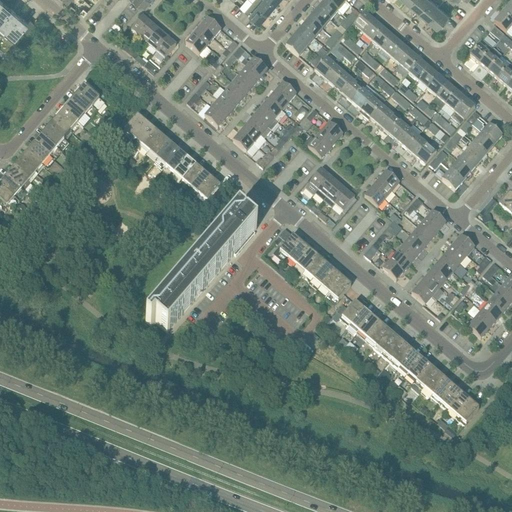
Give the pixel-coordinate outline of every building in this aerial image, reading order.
[(132,0),(142,8),(149,0),(132,0)] [(267,0),(253,0),(252,2),(266,15),(274,6),(267,0)] [(325,0),(325,1),(338,12),(346,3),(342,0),(325,0)] [(417,13),(428,0),(412,0),(408,5),(417,13)] [(427,20),(438,7),(429,0),(428,0),(417,13),(427,20)] [(325,1),(317,10),(330,22),(338,12),(325,1)] [(2,2),(0,4),(0,21),(10,9),(2,2)] [(244,12),(258,24),(266,15),(252,2),(244,12)] [(511,7),(509,5),(502,14),(511,23),(511,7)] [(448,15),(447,15),(438,7),(427,20),(436,29),(448,15)] [(0,21),(0,36),(1,37),(4,33),(19,16),(10,9),(0,21)] [(317,10),(309,20),(322,31),(330,22),(317,10)] [(352,12),(346,20),(352,24),(358,17),(352,12)] [(363,35),(374,22),(364,14),(353,27),(363,35)] [(511,23),(502,14),(494,23),(511,39),(511,37),(511,23)] [(26,34),(34,25),(29,20),(27,23),(19,16),(4,33),(12,41),(22,30),(26,34)] [(139,39),(151,25),(143,18),(139,22),(137,20),(129,29),(139,39)] [(207,20),(200,29),(213,40),(221,32),(207,20)] [(322,31),(309,20),(301,29),(314,40),(322,31)] [(340,27),(346,32),(352,24),(346,20),(340,27)] [(372,43),(383,30),(374,22),(363,35),(372,43)] [(148,46),(159,32),(151,25),(139,39),(148,46)] [(504,36),(495,28),(490,34),(499,42),(500,41),(504,36)] [(200,29),(193,37),(206,48),(213,40),(200,29)] [(301,29),(293,38),(307,49),(314,40),(301,29)] [(381,51),(392,38),(383,30),(372,43),(381,51)] [(337,31),(330,38),(336,43),(342,36),(337,31)] [(156,53),(167,39),(159,32),(148,46),(156,53)] [(206,48),(193,37),(186,45),(199,57),(206,48)] [(298,59),(298,58),(307,49),(293,38),(285,47),(286,48),(298,59)] [(324,45),(330,50),(336,43),(330,38),(324,45)] [(343,44),(350,50),(355,45),(348,38),(343,44)] [(390,59),(401,46),(392,38),(381,51),(390,59)] [(167,39),(156,53),(164,60),(176,47),(167,39)] [(217,45),(222,50),(227,44),(221,39),(217,45)] [(483,41),(470,57),(479,65),(493,50),(483,41)] [(230,54),(237,46),(233,43),(226,51),(230,54)] [(362,51),(355,45),(350,50),(357,56),(362,51)] [(343,58),(348,52),(341,46),(336,52),(343,58)] [(399,66),(411,53),(401,46),(390,59),(399,66)] [(238,61),(245,53),(239,48),(232,56),(238,61)] [(321,49),(315,56),(320,61),(327,54),(321,49)] [(479,65),(488,73),(497,63),(502,57),(493,50),(479,65)] [(351,64),(355,58),(348,52),(343,58),(351,64)] [(409,74),(420,61),(411,53),(399,66),(409,74)] [(361,60),(368,66),(373,60),(366,54),(361,60)] [(238,61),(232,56),(225,65),(229,68),(236,60),(238,61)] [(309,63),(314,68),(320,61),(315,56),(309,63)] [(241,64),(246,69),(260,80),(267,72),(254,60),(250,65),(244,60),(241,64)] [(326,60),(315,73),(324,81),(335,68),(326,60)] [(380,66),(373,60),(368,66),(376,72),(380,66)] [(418,82),(429,69),(420,61),(409,74),(418,82)] [(362,73),(366,68),(359,62),(355,67),(362,73)] [(216,63),(212,68),(216,71),(220,74),(223,70),(216,63)] [(488,73),(497,81),(507,70),(497,63),(488,73)] [(146,64),(143,68),(153,77),(157,72),(147,64),(146,64)] [(507,70),(497,81),(507,89),(511,82),(511,65),(507,70)] [(324,81),(333,88),(344,75),(335,68),(324,81)] [(369,80),(374,74),(366,68),(362,73),(369,80)] [(239,77),(253,88),(260,80),(246,69),(239,77)] [(427,90),(438,77),(429,69),(418,82),(427,90)] [(379,75),(387,81),(391,76),(384,70),(379,75)] [(344,75),(333,88),(342,96),(353,83),(344,75)] [(398,82),(391,76),(387,81),(394,88),(398,82)] [(232,85),(246,97),(253,88),(239,77),(232,85)] [(380,89),(385,84),(377,77),(373,83),(380,89)] [(436,98),(447,85),(438,77),(427,90),(436,98)] [(353,83),(342,96),(346,100),(346,99),(351,104),(362,91),(357,86),(361,82),(357,78),(353,83)] [(387,95),(392,90),(385,84),(380,89),(387,95)] [(225,93),(239,105),(246,97),(232,85),(225,93)] [(275,93),(289,105),(296,96),(282,85),(275,93)] [(445,106),(456,93),(447,85),(436,98),(445,106)] [(398,91),(405,97),(410,92),(403,86),(398,91)] [(84,87),(77,96),(97,114),(104,105),(84,87)] [(362,91),(351,104),(360,112),(372,99),(362,91)] [(417,98),(410,92),(405,97),(412,103),(417,98)] [(218,101),(232,113),(239,105),(225,93),(218,101)] [(268,101),(281,113),(289,105),(275,93),(268,101)] [(398,105),(403,100),(396,93),(391,99),(398,105)] [(454,114),(466,101),(456,93),(445,106),(454,114)] [(201,100),(199,99),(195,95),(186,105),(190,109),(194,104),(196,106),(201,100)] [(90,122),(97,114),(77,96),(70,104),(85,117),(90,122)] [(372,99),(360,112),(364,115),(363,117),(368,122),(370,120),(381,107),(372,99)] [(406,111),(410,106),(403,100),(398,105),(406,111)] [(211,110),(225,121),(232,113),(218,101),(211,110)] [(285,116),(281,113),(268,101),(261,110),(274,121),(278,124),(285,116)] [(416,107),(423,113),(428,107),(421,101),(416,107)] [(454,114),(451,118),(460,126),(464,122),(472,112),(475,109),(475,108),(466,101),(454,114)] [(62,112),(78,125),(85,117),(70,104),(62,112)] [(381,107),(370,120),(379,128),(390,115),(381,107)] [(435,114),(428,107),(423,113),(430,119),(435,114)] [(417,121),(421,115),(414,109),(409,114),(417,121)] [(225,121),(211,110),(204,118),(217,130),(225,121)] [(274,121),(261,110),(254,118),(267,129),(274,121)] [(310,123),(317,115),(318,115),(314,111),(306,120),(310,123)] [(55,121),(71,134),(78,125),(62,112),(55,121)] [(474,114),(466,123),(472,128),(481,135),(494,147),(502,137),(489,126),(484,131),(483,130),(484,128),(482,127),(483,126),(478,121),(480,118),(474,114)] [(379,128),(388,136),(399,123),(390,115),(379,128)] [(424,127),(429,121),(421,115),(417,121),(424,127)] [(434,122),(442,129),(446,123),(439,117),(434,122)] [(137,118),(124,133),(133,140),(146,125),(137,118)] [(271,132),(267,129),(254,118),(247,126),(260,138),(264,141),(271,132)] [(48,129),(63,142),(71,134),(55,121),(48,129)] [(388,136),(397,143),(408,130),(399,123),(388,136)] [(446,123),(442,129),(451,137),(456,131),(446,123)] [(472,128),(466,123),(460,130),(466,135),(472,128)] [(289,133),(288,133),(292,137),(292,136),(296,132),(295,131),(298,128),(297,127),(297,126),(295,124),(291,128),(292,129),(289,133)] [(133,140),(128,145),(136,152),(139,149),(154,132),(146,125),(133,140)] [(329,125),(322,133),(335,145),(342,136),(329,125)] [(435,136),(440,131),(432,125),(428,130),(435,136)] [(260,138),(247,126),(239,135),(252,147),(260,138)] [(41,137),(56,150),(63,142),(48,129),(41,137)] [(91,129),(87,134),(91,137),(95,133),(91,129)] [(408,130),(397,143),(406,151),(417,138),(408,130)] [(162,139),(154,132),(139,149),(147,156),(149,154),(162,139)] [(283,136),(280,140),(285,145),(291,138),(292,137),(288,133),(285,137),(283,136)] [(322,133),(315,141),(328,153),(335,145),(322,133)] [(462,139),(457,134),(451,141),(456,146),(462,139)] [(252,147),(239,135),(233,143),(246,154),(252,147)] [(481,135),(473,144),(486,156),(494,147),(481,135)] [(441,141),(444,144),(449,139),(445,136),(441,141)] [(34,145),(49,158),(56,150),(41,137),(34,145)] [(310,137),(303,146),(321,161),(328,153),(315,141),(310,137)] [(406,151),(415,159),(427,146),(417,138),(406,151)] [(162,139),(149,154),(157,161),(170,146),(162,139)] [(278,146),(274,150),(278,153),(285,145),(280,140),(276,144),(278,146)] [(456,146),(451,141),(445,148),(450,153),(456,146)] [(473,144),(465,154),(478,165),(486,156),(473,144)] [(27,153),(42,166),(49,158),(34,145),(27,153)] [(170,146),(157,161),(165,168),(178,153),(170,146)] [(427,146),(415,159),(425,167),(436,154),(427,146)] [(269,152),(265,157),(270,162),(278,153),(274,150),(271,154),(269,152)] [(441,152),(435,159),(441,164),(447,157),(441,152)] [(20,162),(35,174),(42,166),(27,153),(20,162)] [(165,168),(161,173),(169,180),(174,175),(187,160),(178,153),(165,168)] [(465,154),(457,163),(470,174),(478,165),(465,154)] [(259,160),(255,164),(263,171),(270,162),(265,157),(261,162),(259,160)] [(63,166),(67,162),(63,158),(59,162),(63,166)] [(441,164),(435,159),(429,167),(435,171),(441,164)] [(187,160),(174,175),(182,182),(195,167),(187,160)] [(134,165),(129,161),(124,167),(129,171),(134,165)] [(13,170),(28,183),(35,174),(20,162),(13,170)] [(457,163),(449,172),(463,183),(470,174),(457,163)] [(182,182),(175,191),(183,198),(190,189),(203,174),(195,167),(182,182)] [(35,188),(28,183),(13,170),(6,178),(27,195),(27,196),(35,188)] [(321,172),(305,190),(313,197),(315,195),(329,178),(321,171),(321,172)] [(463,183),(449,172),(441,181),(454,192),(454,193),(463,183)] [(378,182),(392,193),(399,185),(385,173),(378,182)] [(203,174),(190,189),(198,196),(211,181),(203,174)] [(27,195),(6,178),(0,185),(0,186),(14,199),(20,204),(27,195)] [(323,202),(338,185),(329,178),(315,195),(323,202)] [(198,196),(194,202),(202,209),(205,206),(209,210),(224,192),(211,181),(198,196)] [(371,190),(385,201),(392,193),(378,182),(371,190)] [(332,209),(334,206),(346,192),(338,185),(323,202),(332,209)] [(14,199),(0,186),(0,202),(7,208),(14,199)] [(157,195),(165,202),(170,196),(162,190),(157,195)] [(364,198),(377,210),(385,201),(371,190),(364,198)] [(354,200),(346,192),(334,206),(343,213),(354,200)] [(511,195),(509,193),(499,206),(503,209),(502,210),(504,212),(505,211),(511,217),(511,195)] [(43,202),(38,198),(35,202),(39,206),(43,202)] [(417,200),(409,208),(413,212),(415,213),(422,205),(417,200)] [(245,208),(252,214),(258,207),(251,201),(245,208)] [(35,217),(41,222),(48,213),(42,209),(35,217)] [(445,225),(432,213),(425,222),(438,233),(445,225)] [(256,230),(238,214),(149,318),(145,322),(150,327),(154,323),(167,334),(234,256),(236,257),(255,235),(253,233),(256,230)] [(123,222),(111,230),(115,237),(127,229),(123,222)] [(425,222),(418,230),(431,241),(438,233),(425,222)] [(431,241),(418,230),(411,238),(424,250),(431,241)] [(283,265),(288,260),(301,245),(292,238),(282,250),(279,248),(272,256),(283,265)] [(282,241),(279,238),(274,244),(277,247),(282,241)] [(411,238),(404,246),(417,258),(424,250),(411,238)] [(453,246),(467,258),(474,249),(461,238),(453,246)] [(379,239),(372,247),(377,252),(381,248),(379,247),(383,242),(379,239)] [(288,260),(296,267),(309,252),(301,245),(288,260)] [(404,246),(397,254),(410,266),(417,258),(404,246)] [(447,254),(460,266),(467,258),(453,246),(447,254)] [(377,252),(372,247),(363,257),(369,262),(377,252)] [(309,252),(296,267),(304,274),(317,259),(309,252)] [(397,254),(390,263),(403,274),(410,266),(397,254)] [(439,263),(453,274),(460,266),(447,254),(439,263)] [(304,274),(303,276),(311,283),(313,281),(325,266),(317,259),(304,274)] [(483,272),(491,264),(485,259),(478,267),(479,269),(483,272)] [(382,271),(396,283),(403,274),(390,263),(382,271)] [(432,271),(446,282),(453,274),(439,263),(432,271)] [(493,265),(486,274),(490,277),(492,279),(499,270),(493,265)] [(325,266),(313,281),(321,288),(334,273),(325,266)] [(279,270),(276,274),(284,281),(287,277),(279,270)] [(425,279),(439,291),(446,282),(432,271),(425,279)] [(321,288),(329,295),(342,280),(334,273),(321,288)] [(418,287),(432,299),(436,302),(443,294),(439,291),(425,279),(418,287)] [(337,303),(343,296),(350,288),(342,280),(329,295),(337,303)] [(502,288),(511,296),(511,281),(510,280),(502,288)] [(467,286),(460,294),(461,295),(463,295),(466,293),(467,294),(470,289),(467,286)] [(432,299),(418,287),(411,296),(425,307),(432,299)] [(495,296),(509,308),(511,303),(511,296),(502,288),(495,296)] [(488,304),(502,316),(509,308),(495,296),(488,304)] [(343,307),(336,315),(341,319),(350,326),(363,311),(354,304),(354,305),(348,311),(343,307)] [(502,316),(488,304),(481,313),(495,324),(502,316)] [(350,326),(358,333),(371,318),(363,311),(350,326)] [(495,324),(481,313),(474,321),(488,332),(495,324)] [(326,320),(321,325),(324,328),(329,322),(331,320),(328,317),(326,320)] [(358,333),(366,341),(379,326),(371,318),(358,333)] [(488,332),(474,321),(467,329),(480,341),(488,332)] [(366,341),(375,348),(387,333),(379,326),(366,341)] [(375,348),(383,355),(396,340),(387,333),(375,348)] [(383,355),(391,362),(404,347),(396,340),(383,355)] [(345,349),(344,350),(347,352),(352,357),(356,353),(357,351),(349,344),(348,345),(345,348),(345,349)] [(391,362),(399,369),(412,354),(404,347),(391,362)] [(412,354),(399,369),(397,371),(406,378),(420,361),(412,354)] [(367,359),(362,365),(367,369),(372,364),(367,359)] [(406,378),(414,385),(428,368),(420,361),(406,378)] [(414,385),(411,388),(419,395),(424,390),(437,375),(428,368),(414,385)] [(380,374),(377,377),(386,384),(391,378),(387,374),(383,371),(380,374)] [(424,390),(432,397),(445,382),(437,375),(424,390)] [(432,397),(440,404),(453,389),(445,382),(432,397)] [(390,383),(387,387),(393,392),(394,390),(396,388),(390,383)] [(440,404),(448,411),(461,396),(453,389),(440,404)] [(446,413),(455,420),(469,403),(461,396),(448,411),(446,413)] [(469,403),(455,420),(464,428),(478,411),(469,403)] [(445,432),(447,429),(439,422),(436,425),(445,432)] [(448,429),(445,432),(453,439),(456,435),(448,429)]
